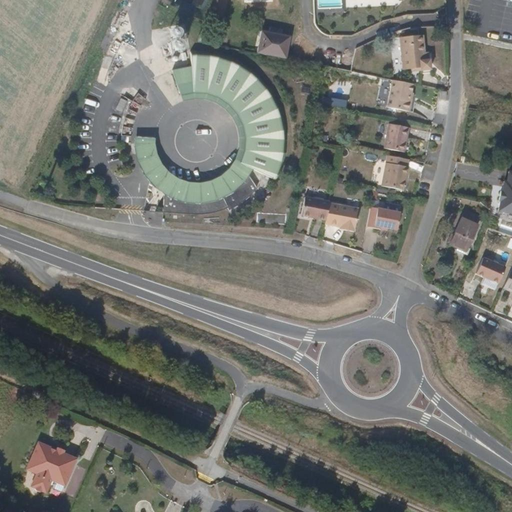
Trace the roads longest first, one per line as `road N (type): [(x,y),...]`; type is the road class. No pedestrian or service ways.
road 1 (unclassified): [(405,285),(297,251),(108,229),(29,208)]
road 2 (unclassified): [(243,386),(217,362),(86,307),(2,235)]
road 3 (residential): [(405,285),(444,164),(455,94),(454,20)]
road 4 (secondary): [(2,235),(179,302)]
road 5 (residential): [(454,20),(401,22),(330,45),(312,37),(305,0)]
road 6 (secondary): [(179,302),(329,379)]
road 7 (secondary): [(342,338),(179,302)]
